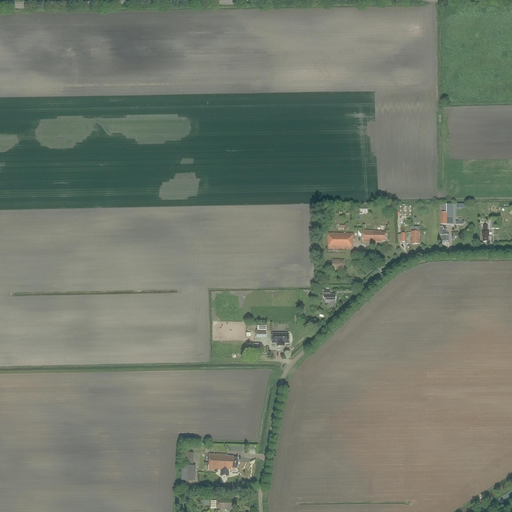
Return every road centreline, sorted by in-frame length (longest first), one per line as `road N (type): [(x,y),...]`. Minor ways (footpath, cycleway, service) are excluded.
road 1 (unclassified): [(261,511),(287,368),(382,277),(415,257),(511,251)]
road 2 (unclassified): [(294,0),(0,5)]
